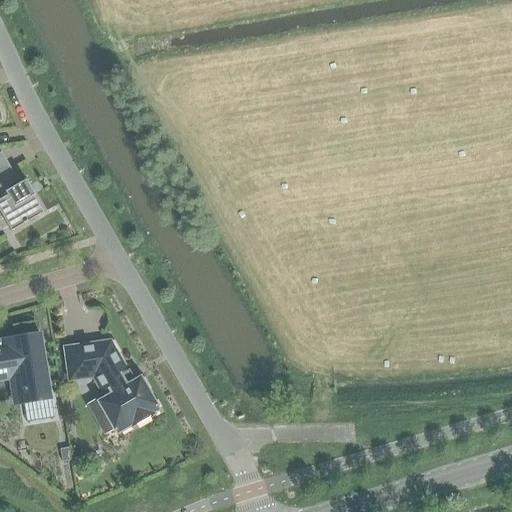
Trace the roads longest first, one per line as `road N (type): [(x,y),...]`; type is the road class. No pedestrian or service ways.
road 1 (residential): [(120,262),(244,475),(255,511)]
road 2 (residential): [(120,262),(0,41)]
road 3 (secondary): [(340,511),(511,459)]
road 4 (residential): [(0,298),(120,262)]
